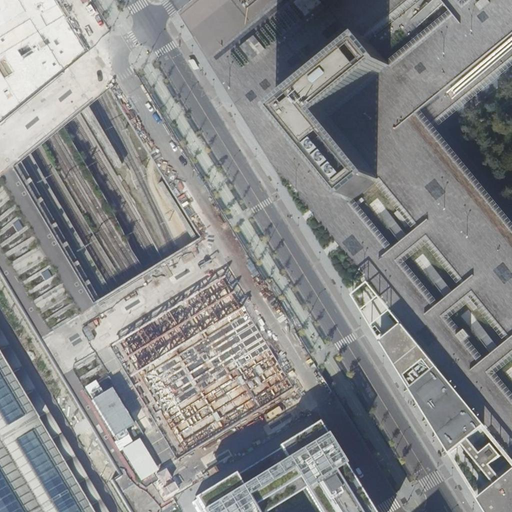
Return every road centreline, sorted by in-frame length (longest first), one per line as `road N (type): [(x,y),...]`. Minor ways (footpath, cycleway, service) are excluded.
road 1 (tertiary): [(445,507),(148,25)]
road 2 (tertiary): [(111,56),(321,396)]
